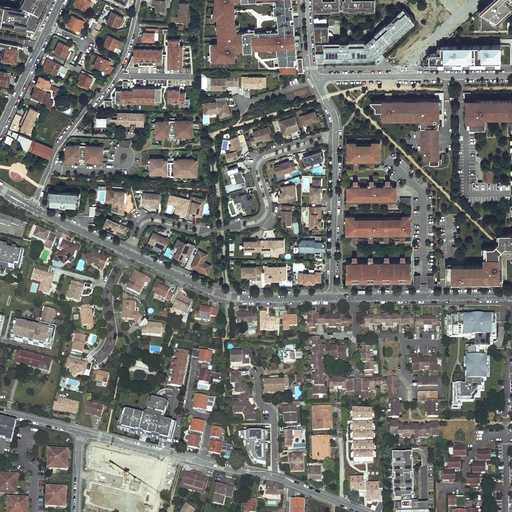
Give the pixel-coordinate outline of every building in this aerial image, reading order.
[(27,36),(31,36),(32,30),(34,24),(31,22),(33,19),(37,21),(40,14),(37,13),(43,0),(21,0),(21,1),(19,5),(21,6),(21,8),(18,8),(18,11),(11,10),(12,7),(8,6),(3,5),(0,4),(0,24),(6,25),(12,26),(18,28),(28,29),(27,36)] [(40,14),(46,0),(43,0),(37,13),(40,14)] [(78,3),(76,6),(86,11),(89,7),(91,8),(94,2),(95,3),(96,0),(89,0),(90,0),(88,0),(75,0),(75,1),(78,3)] [(166,0),(165,0),(153,0),(153,4),(157,4),(156,11),(165,11),(166,0)] [(215,0),(215,2),(217,2),(216,6),(215,6),(214,11),(214,16),(214,17),(217,17),(219,17),(220,22),(220,23),(219,23),(219,29),(219,37),(221,36),(220,42),(218,42),(210,42),(210,54),(211,60),(221,59),(221,58),(230,58),(230,59),(235,59),(235,51),(235,49),(240,49),(243,49),(253,48),(253,46),(252,38),(256,38),(256,31),(256,29),(255,29),(250,30),(245,30),(245,31),(237,31),(237,28),(237,23),(234,23),(234,19),(235,19),(235,15),(235,6),(234,2),(232,2),(232,0),(275,0),(276,4),(274,4),(274,8),(275,13),(277,13),(288,12),(288,6),(288,4),(290,4),(289,0),(215,0)] [(313,0),(313,7),(316,7),(323,7),(323,9),(349,9),(349,10),(358,10),(358,8),(366,8),(366,6),(373,6),(373,0),(313,0)] [(511,0),(490,0),(489,2),(491,4),(484,10),(484,26),(499,26),(499,19),(511,6),(511,2),(511,0)] [(511,6),(499,19),(499,26),(502,26),(502,20),(511,9),(511,0),(511,2),(511,6)] [(491,4),(489,2),(481,9),(481,26),(484,26),(484,10),(491,4)] [(188,14),(188,3),(180,3),(180,9),(179,9),(178,16),(177,16),(176,22),(187,22),(187,13),(188,14)] [(294,25),(299,24),(299,15),(291,16),(290,6),(288,6),(288,12),(277,13),(278,26),(282,26),(282,22),(288,21),(288,25),(294,25)] [(387,47),(385,45),(414,19),(413,17),(414,17),(412,14),(410,16),(403,8),(398,13),(400,16),(395,21),(394,19),(390,23),(393,26),(391,28),(386,23),(374,34),(381,42),(380,43),(374,37),(370,40),(373,43),(372,43),(380,52),(380,51),(381,52),(387,47)] [(108,18),(106,22),(117,26),(118,23),(120,24),(123,18),(121,17),(121,16),(111,12),(108,18)] [(398,13),(386,23),(391,28),(393,26),(390,23),(394,19),(395,21),(400,16),(398,13)] [(77,30),(79,26),(81,28),(85,21),(72,15),(67,25),(77,30)] [(387,47),(416,21),(414,19),(385,45),(387,47)] [(279,47),(280,59),(297,57),(296,46),(294,25),(288,25),(288,21),(282,22),(282,26),(278,26),(279,30),(276,30),(272,30),(267,30),(268,47),(272,47),(277,47),(279,47)] [(329,25),(314,26),(315,32),(328,32),(328,36),(325,36),(325,45),(341,45),(341,43),(346,43),(346,47),(349,47),(349,41),(329,41),(329,32),(329,25)] [(158,28),(146,28),(146,32),(144,32),(144,35),(143,35),(143,40),(155,41),(155,32),(158,32),(158,28)] [(253,46),(253,48),(268,47),(267,30),(256,31),(256,38),(252,38),(253,46)] [(328,36),(328,32),(315,32),(316,37),(325,36),(325,41),(316,41),(316,46),(318,46),(319,49),(317,50),(317,56),(365,56),(365,58),(373,57),(372,56),(373,56),(370,46),(367,47),(365,47),(365,41),(349,41),(349,47),(346,47),(346,43),(341,43),(341,45),(325,45),(325,36),(328,36)] [(381,42),(374,34),(368,40),(365,41),(365,47),(367,47),(370,46),(373,56),(372,56),(373,57),(377,55),(381,52),(380,51),(380,52),(372,43),(373,43),(370,40),(374,37),(380,43),(381,42)] [(108,35),(103,45),(113,50),(115,47),(118,48),(121,41),(108,35)] [(180,39),(169,39),(168,45),(168,63),(166,63),(166,66),(168,66),(168,67),(183,68),(183,45),(180,45),(180,39)] [(3,60),(15,62),(18,45),(0,41),(0,45),(5,47),(3,60)] [(54,52),(67,57),(65,61),(69,63),(74,53),(70,51),(70,53),(67,51),(67,50),(69,46),(59,41),(54,52)] [(496,65),(501,65),(501,45),(498,45),(439,46),(438,47),(438,53),(431,53),(430,54),(430,62),(439,62),(439,65),(444,65),(444,62),(454,62),(454,65),(463,65),(463,62),(471,62),(471,65),(486,65),(486,61),(496,61),(496,65)] [(304,71),(302,56),(297,57),(280,59),(279,47),(277,47),(278,59),(279,59),(279,64),(281,64),(281,65),(293,65),(293,71),(304,71)] [(163,49),(134,48),(134,55),(132,55),(131,59),(124,73),(139,73),(139,66),(134,66),(134,61),(156,61),(156,64),(162,64),(163,55),(163,54),(163,49)] [(98,56),(94,65),(106,72),(109,65),(106,64),(108,60),(98,56)] [(46,62),(43,68),(56,74),(58,70),(65,73),(67,68),(73,71),(74,70),(76,66),(69,63),(65,61),(63,66),(50,59),(48,63),(46,62)] [(76,66),(74,70),(79,73),(82,66),(77,64),(76,66)] [(79,78),(77,83),(87,87),(93,75),(82,70),(78,77),(79,78)] [(51,80),(40,76),(36,83),(37,84),(47,88),(48,88),(51,80)] [(214,84),(214,89),(226,89),(226,85),(224,85),(224,83),(226,83),(234,83),(234,85),(238,85),(238,77),(230,77),(212,77),(212,84),(214,84)] [(262,77),(242,77),(242,87),(262,87),(262,77)] [(52,94),(46,91),(47,88),(37,84),(32,96),(40,100),(42,97),(49,100),(52,94)] [(133,90),(116,90),(116,96),(112,96),(112,100),(105,100),(104,108),(113,108),(112,102),(155,102),(156,100),(161,100),(161,88),(155,88),(134,87),(133,87),(133,90)] [(180,90),(168,89),(168,102),(179,102),(179,104),(189,105),(189,99),(186,99),(186,92),(180,92),(180,90)] [(292,94),(286,95),(288,102),(292,101),(292,103),(294,102),(294,101),(294,100),(292,94)] [(217,102),(204,103),(205,114),(219,112),(221,117),(231,114),(228,106),(227,107),(227,105),(228,105),(227,101),(226,97),(217,98),(217,102)] [(468,107),(468,129),(486,129),(486,115),(509,114),(509,113),(511,112),(511,99),(480,99),(480,101),(475,101),(470,102),(470,107),(468,107)] [(430,100),(376,100),(376,110),(384,110),(384,118),(399,118),(399,116),(421,115),(421,127),(422,127),(423,131),(423,138),(424,138),(437,138),(437,127),(439,127),(439,103),(430,103),(430,100)] [(27,112),(25,112),(23,116),(34,121),(38,110),(30,106),(28,110),(27,112)] [(315,111),(300,116),(303,125),(306,124),(306,123),(316,120),(318,119),(317,116),(315,111)] [(112,116),(112,124),(144,125),(144,114),(118,112),(118,116),(112,116)] [(97,126),(108,126),(108,124),(112,124),(112,116),(104,115),(104,116),(97,116),(97,126)] [(21,128),(29,131),(34,121),(23,116),(21,121),(23,122),(22,124),(21,128)] [(296,116),(279,121),(283,135),(290,132),(290,131),(296,130),(300,129),(296,116)] [(157,128),(158,128),(158,130),(157,130),(157,138),(160,138),(165,138),(165,137),(165,135),(170,135),(170,133),(175,133),(175,135),(181,135),(184,135),(184,134),(190,134),(190,133),(193,133),(193,120),(165,120),(165,121),(157,121),(157,128)] [(268,127),(253,131),(256,141),(267,138),(268,140),(271,138),(268,127)] [(226,154),(228,160),(239,157),(237,151),(243,149),(241,143),(246,141),(244,133),(238,135),(238,136),(231,139),(233,145),(235,151),(231,152),(226,154)] [(6,136),(4,142),(10,145),(13,138),(6,136)] [(31,140),(27,149),(49,158),(53,148),(29,138),(29,140),(31,140)] [(356,144),(357,142),(348,142),(348,158),(348,159),(381,158),(380,158),(380,142),(372,142),(372,144),(356,144)] [(75,162),(75,160),(80,160),(80,158),(85,159),(85,161),(91,161),(94,161),(94,160),(100,160),(100,158),(103,159),(104,146),(76,144),(76,145),(68,145),(67,152),(69,152),(69,154),(67,154),(67,159),(70,159),(70,162),(75,162)] [(424,144),(422,144),(421,151),(425,151),(425,158),(430,158),(430,164),(439,164),(439,144),(437,144),(424,144)] [(304,159),(302,159),(306,170),(314,168),(312,164),(323,160),(322,156),(323,156),(323,154),(322,154),(321,151),(312,154),(313,156),(304,159)] [(154,159),(151,159),(151,162),(152,162),(152,164),(150,164),(150,172),(154,172),(154,173),(158,173),(163,173),(163,175),(180,175),(180,173),(186,174),(186,175),(191,175),(197,175),(197,159),(189,159),(189,165),(187,165),(187,158),(179,158),(179,159),(174,159),(174,160),(174,161),(169,161),(169,160),(169,159),(164,159),(164,158),(158,158),(154,158),(154,159)] [(348,161),(354,161),(354,167),(358,167),(358,161),(371,161),(371,167),(374,167),(374,161),(381,161),(381,158),(348,159),(348,161)] [(280,166),(275,167),(278,175),(292,170),(296,169),(294,161),(290,162),(289,161),(280,164),(280,166)] [(238,166),(231,168),(232,173),(233,172),(236,183),(241,182),(242,186),(246,184),(245,180),(246,180),(245,174),(243,175),(243,172),(242,170),(239,171),(238,166)] [(321,188),(321,180),(313,179),(313,186),(311,186),(311,196),(313,196),(313,202),(321,203),(321,192),(321,188)] [(279,197),(280,202),(294,200),(293,194),(296,194),(295,185),(282,186),(282,191),(284,191),(284,196),(281,196),(279,197)] [(352,186),(348,186),(348,197),(347,197),(347,198),(355,198),(355,201),(356,201),(356,198),(372,198),(372,200),(373,200),(373,198),(389,197),(389,200),(390,200),(390,197),(397,197),(397,186),(392,186),(384,186),(376,186),(368,186),(360,186),(352,186)] [(244,189),(230,193),(232,198),(234,198),(235,203),(241,202),(243,201),(244,206),(243,207),(245,212),(255,209),(252,198),(250,198),(248,194),(247,194),(246,193),(245,193),(244,189)] [(78,205),(79,192),(53,190),(52,203),(78,205)] [(113,211),(124,214),(125,208),(127,208),(127,203),(124,203),(125,191),(107,190),(107,198),(115,199),(115,207),(113,207),(113,211)] [(143,193),(142,203),(151,203),(151,207),(159,208),(160,194),(143,193)] [(170,195),(168,203),(177,205),(175,211),(177,213),(182,214),(184,208),(188,209),(190,201),(190,200),(170,195)] [(188,209),(187,212),(201,216),(204,206),(203,206),(201,205),(202,199),(195,197),(193,202),(190,201),(188,209)] [(107,198),(107,202),(113,202),(113,207),(115,207),(115,199),(107,198)] [(283,218),(282,218),(282,224),(287,224),(292,224),(292,218),(292,210),(293,210),(293,206),(283,205),(282,215),(283,215),(283,218)] [(310,206),(309,220),(312,220),(312,226),(322,227),(322,222),(320,222),(320,220),(322,220),(322,206),(310,206)] [(0,223),(10,226),(11,223),(19,226),(20,223),(20,221),(0,214),(0,223)] [(355,215),(346,215),(347,232),(346,232),(411,231),(411,215),(402,215),(402,217),(355,218),(355,215)] [(108,218),(104,226),(116,232),(117,230),(124,233),(127,226),(108,218)] [(309,220),(309,229),(321,229),(322,227),(312,226),(312,220),(309,220)] [(36,228),(32,238),(44,243),(42,248),(49,251),(54,238),(48,235),(48,234),(43,231),(42,232),(40,231),(41,230),(36,228)] [(357,234),(369,234),(369,240),(373,240),(373,234),(384,234),(385,240),(388,240),(388,234),(401,234),(401,240),(405,240),(405,234),(411,234),(411,231),(346,232),(346,235),(353,234),(353,240),(357,240),(357,234)] [(153,232),(148,242),(165,250),(170,239),(166,237),(166,238),(161,235),(160,237),(158,235),(158,234),(153,232)] [(506,233),(499,233),(500,241),(505,241),(505,246),(511,246),(511,233),(510,233),(510,235),(506,235),(506,233)] [(315,252),(315,256),(321,256),(321,250),(321,247),(320,247),(320,244),(321,243),(321,240),(321,236),(316,236),(316,239),(315,241),(301,240),(299,243),(299,247),(301,247),(301,251),(305,251),(305,250),(315,250),(315,252)] [(179,247),(175,256),(183,260),(185,254),(183,254),(184,252),(186,253),(191,255),(195,245),(188,242),(188,243),(178,239),(175,245),(179,247)] [(250,240),(244,240),(245,250),(257,250),(257,252),(261,252),(261,240),(253,240),(250,240)] [(272,240),(261,240),(261,252),(271,252),(279,252),(284,252),(284,240),(275,240),(275,241),(272,241),(272,240)] [(500,241),(497,244),(503,249),(511,249),(511,246),(505,246),(505,241),(500,241)] [(76,247),(63,242),(60,249),(64,250),(64,251),(57,257),(64,265),(73,257),(75,251),(74,251),(76,247)] [(503,249),(497,244),(494,246),(494,252),(500,252),(500,258),(503,258),(503,249)] [(175,245),(171,254),(175,256),(179,247),(175,245)] [(464,264),(447,264),(447,282),(458,282),(458,281),(463,281),(463,282),(464,282),(503,282),(503,258),(500,258),(500,252),(494,252),(494,246),(485,246),(485,264),(483,264),(483,265),(464,265),(464,264)] [(20,268),(23,253),(0,247),(0,267),(1,268),(1,269),(15,272),(16,268),(20,268)] [(204,252),(199,250),(192,267),(207,274),(211,265),(204,262),(206,259),(201,257),(204,252)] [(94,253),(84,257),(88,267),(94,264),(100,267),(99,269),(103,270),(108,260),(94,253)] [(353,262),(347,262),(347,276),(347,281),(349,281),(349,277),(362,276),(362,280),(365,280),(365,276),(378,276),(378,280),(381,280),(381,276),(394,276),(394,280),(397,280),(397,276),(410,276),(410,280),(412,280),(412,275),(411,275),(411,261),(406,261),(400,262),(390,262),(384,262),(374,262),(368,262),(358,262),(353,262)] [(262,266),(242,267),(243,275),(248,275),(256,275),(256,278),(256,279),(262,279),(262,266)] [(287,278),(286,266),(265,266),(265,281),(277,281),(277,278),(282,278),(287,278)] [(35,269),(32,279),(42,282),(44,282),(43,287),(44,288),(43,292),(49,293),(52,284),(50,284),(51,280),(53,280),(54,275),(35,269)] [(147,278),(135,272),(132,280),(133,280),(132,282),(131,282),(127,289),(139,295),(143,288),(145,283),(147,278)] [(315,282),(320,282),(321,272),(315,272),(315,273),(299,273),(299,283),(315,283),(315,282)] [(434,275),(427,275),(428,284),(437,284),(437,283),(434,283),(434,275)] [(84,284),(72,281),(69,291),(71,291),(69,299),(79,302),(80,297),(79,296),(80,293),(81,293),(84,284)] [(170,291),(159,286),(155,294),(171,302),(174,295),(169,293),(170,291)] [(183,295),(179,294),(173,308),(187,315),(193,301),(188,299),(187,301),(185,300),(185,299),(182,298),(183,297),(183,295)] [(136,302),(124,301),(124,312),(123,319),(134,320),(137,323),(143,317),(139,314),(137,314),(137,316),(135,316),(135,313),(136,302)] [(90,306),(83,306),(83,310),(81,310),(83,326),(87,325),(93,325),(92,309),(90,309),(90,306)] [(19,324),(15,323),(11,337),(16,338),(15,340),(23,342),(24,340),(29,342),(29,344),(34,345),(34,343),(40,344),(39,346),(44,347),(45,345),(50,347),(51,341),(54,341),(55,333),(53,333),(55,327),(51,326),(55,311),(44,308),(43,312),(44,312),(42,320),(41,319),(39,327),(34,325),(33,327),(27,326),(28,324),(20,322),(19,324)] [(201,314),(197,313),(196,319),(201,320),(209,321),(211,321),(211,315),(219,316),(218,308),(212,308),(212,309),(210,309),(207,309),(201,308),(201,314)] [(342,327),(342,315),(337,315),(337,317),(331,317),(331,316),(326,316),(318,316),(316,316),(316,312),(307,312),(307,317),(309,316),(310,325),(307,325),(307,329),(309,329),(309,332),(312,332),(312,329),(317,329),(317,326),(318,326),(318,325),(326,325),(330,325),(330,328),(338,328),(338,325),(342,325),(342,327)] [(247,314),(237,314),(238,325),(254,324),(254,322),(257,321),(257,315),(253,315),(253,313),(249,313),(249,314),(247,315),(247,314)] [(276,326),(280,326),(280,319),(276,319),(276,318),(270,318),(267,318),(267,317),(267,313),(261,313),(261,331),(267,331),(267,327),(276,327),(276,326)] [(288,315),(283,315),(284,326),(290,326),(297,326),(297,317),(292,317),(292,318),(289,318),(289,317),(288,317),(288,315)] [(346,321),(346,320),(346,318),(342,318),(342,315),(342,327),(346,327),(346,326),(350,326),(350,321),(346,321)] [(413,327),(413,317),(410,317),(410,316),(405,316),(397,316),(397,315),(392,315),(392,317),(386,317),(386,315),(381,315),(381,317),(373,317),(373,316),(368,316),(368,318),(362,318),(362,327),(369,327),(369,325),(385,324),(385,327),(393,327),(393,324),(409,324),(409,327),(413,327)] [(452,386),(453,406),(459,406),(459,402),(475,401),(475,395),(479,395),(479,388),(483,388),(483,380),(487,380),(487,355),(485,355),(485,348),(491,348),(491,338),(494,337),(494,321),(491,321),(491,316),(477,317),(477,321),(471,321),(471,317),(448,318),(449,337),(472,336),(472,334),(475,334),(476,348),(466,348),(466,358),(464,358),(464,380),(463,380),(464,385),(452,386)] [(435,326),(439,326),(439,318),(432,318),(432,317),(422,317),(422,318),(416,318),(416,321),(419,321),(419,327),(419,328),(423,328),(423,325),(431,325),(431,328),(435,328),(435,326)] [(146,327),(143,327),(143,334),(149,335),(150,334),(152,334),(152,335),(161,336),(162,332),(162,326),(150,324),(150,327),(148,326),(146,326),(146,327)] [(86,336),(77,334),(73,351),(83,353),(85,345),(84,344),(86,336)] [(319,338),(310,338),(310,342),(313,342),(313,347),(317,347),(317,350),(312,350),(312,355),(315,355),(315,359),(312,359),(312,367),(315,367),(315,371),(316,371),(316,375),(313,375),(313,383),(316,382),(316,386),(313,386),(313,395),(326,395),(326,389),(325,389),(324,389),(324,386),(325,386),(325,381),(323,381),(323,375),(325,375),(325,370),(323,370),(323,366),(322,366),(322,360),(322,359),(323,359),(323,351),(325,351),(325,346),(321,346),(321,341),(319,341),(319,338)] [(45,345),(44,347),(52,349),(54,341),(51,341),(50,347),(45,345)] [(365,371),(365,375),(373,375),(372,367),(375,367),(375,362),(372,363),(372,359),(369,359),(369,351),(372,351),(372,347),(371,347),(371,344),(368,344),(368,347),(362,347),(362,350),(360,350),(360,360),(362,360),(362,363),(366,363),(366,366),(364,366),(364,371),(365,371)] [(296,359),(303,359),(303,353),(295,353),(293,353),(293,351),(293,346),(285,346),(285,349),(284,351),(279,351),(279,360),(283,360),(283,361),(284,362),(284,363),(285,363),(286,363),(286,364),(290,364),(290,362),(296,362),(296,359)] [(338,346),(329,346),(329,359),(334,358),(334,357),(340,357),(340,358),(340,359),(346,359),(346,346),(338,346)] [(201,350),(193,349),(192,357),(199,358),(199,360),(203,360),(202,363),(201,370),(207,371),(209,364),(210,364),(212,352),(201,350)] [(28,354),(28,353),(17,350),(14,363),(49,371),(52,360),(28,354)] [(187,359),(188,352),(178,350),(177,355),(174,354),(173,357),(177,357),(187,359)] [(239,352),(231,352),(232,364),(236,364),(238,361),(242,361),(245,364),(250,364),(249,351),(244,351),(242,351),(242,352),(239,352)] [(186,367),(187,359),(177,357),(176,362),(172,361),(172,364),(175,365),(186,367)] [(431,360),(428,360),(428,358),(423,358),(423,360),(417,360),(417,358),(417,357),(412,357),(412,370),(421,370),(424,370),(424,367),(428,367),(429,370),(437,370),(437,357),(431,357),(431,358),(431,360)] [(79,361),(69,359),(67,368),(70,369),(75,376),(82,372),(85,372),(86,370),(90,371),(92,364),(88,363),(88,364),(81,362),(81,363),(78,363),(79,361)] [(183,380),(185,372),(174,370),(173,375),(170,374),(169,377),(173,378),(183,380)] [(201,370),(199,370),(198,374),(201,374),(200,377),(199,382),(211,383),(212,381),(212,379),(221,381),(221,373),(207,371),(201,370)] [(240,375),(239,371),(232,372),(233,385),(236,384),(237,394),(245,393),(246,393),(245,384),(243,384),(242,384),(242,378),(242,375),(240,375)] [(98,373),(94,372),(92,380),(107,384),(110,375),(102,373),(102,374),(100,373),(100,372),(99,372),(98,373)] [(388,414),(388,418),(398,418),(398,414),(400,414),(400,404),(398,404),(398,401),(396,401),(396,377),(388,377),(388,405),(391,405),(391,414),(388,414)] [(182,387),(183,380),(173,378),(172,382),(168,382),(168,384),(182,387)] [(342,379),(342,378),(332,378),(332,380),(329,380),(329,392),(333,392),(333,387),(341,387),(341,391),(344,390),(343,379),(342,379)] [(421,386),(437,386),(437,378),(421,378),(421,386)] [(285,379),(265,380),(265,392),(286,392),(286,387),(285,379)] [(354,400),(353,379),(343,379),(344,390),(345,390),(345,392),(347,392),(347,400),(354,400)] [(379,379),(373,379),(373,380),(370,380),(370,379),(361,379),(362,401),(368,401),(368,391),(370,391),(370,390),(374,390),(374,387),(380,387),(379,379)] [(428,417),(438,417),(438,413),(435,413),(435,405),(438,405),(437,392),(421,393),(421,401),(428,401),(428,404),(426,404),(426,414),(428,414),(428,417)] [(215,399),(196,395),(193,409),(199,410),(199,411),(212,414),(215,399)] [(58,403),(55,402),(53,409),(58,410),(58,409),(61,410),(77,414),(79,403),(60,398),(58,403)] [(119,429),(119,430),(173,443),(177,424),(164,421),(165,418),(164,418),(166,408),(167,409),(169,403),(166,402),(152,398),(152,399),(148,398),(147,404),(149,404),(147,413),(144,412),(143,415),(124,411),(121,411),(120,417),(121,417),(119,423),(117,428),(119,429)] [(245,398),(240,398),(240,402),(234,402),(234,413),(240,413),(244,410),(248,414),(249,414),(249,420),(257,420),(257,413),(256,413),(249,404),(249,398),(245,398)] [(284,407),(285,420),(287,420),(287,423),(297,423),(297,407),(300,407),(300,402),(290,403),(290,407),(284,407)] [(105,407),(88,403),(86,414),(98,417),(102,418),(105,407)] [(332,408),(317,408),(317,413),(315,413),(315,425),(320,425),(320,430),(333,430),(332,423),(330,423),(330,414),(327,414),(327,412),(332,412),(332,408)] [(351,422),(371,422),(371,410),(351,410),(351,422)] [(0,438),(6,440),(6,442),(12,443),(14,435),(8,433),(11,421),(5,419),(2,431),(0,430),(0,438)] [(198,421),(193,420),(192,426),(195,427),(194,432),(191,431),(191,436),(203,438),(203,434),(204,430),(202,429),(203,428),(204,428),(206,423),(198,421)] [(14,435),(17,422),(11,421),(8,433),(14,435)] [(432,436),(439,436),(439,423),(430,423),(430,425),(425,425),(425,427),(419,427),(419,425),(409,426),(409,427),(403,427),(403,426),(399,426),(399,422),(390,422),(390,435),(403,435),(403,438),(411,438),(411,435),(419,435),(419,438),(428,437),(428,434),(432,434),(432,436)] [(235,428),(235,435),(242,435),(244,442),(246,442),(246,444),(249,455),(249,457),(251,468),(259,468),(266,466),(267,466),(267,454),(271,453),(271,439),(266,440),(266,435),(271,435),(270,433),(270,427),(265,429),(266,432),(250,432),(250,425),(245,425),(235,428)] [(222,429),(214,428),(212,435),(213,436),(213,438),(212,437),(212,438),(211,442),(210,446),(212,447),(212,449),(210,448),(209,453),(215,454),(221,455),(221,453),(222,451),(232,453),(236,454),(232,446),(223,444),(224,437),(220,437),(222,429)] [(285,442),(285,448),(292,448),(292,447),(292,443),(293,443),(293,440),(302,440),(302,433),(298,433),(298,429),(288,429),(288,432),(285,433),(285,440),(286,440),(286,442),(285,442)] [(191,436),(186,435),(185,441),(189,442),(188,447),(193,448),(193,449),(200,450),(201,446),(199,446),(199,444),(202,444),(202,443),(203,438),(191,436)] [(330,437),(313,437),(313,457),(317,457),(317,460),(325,460),(325,455),(329,455),(329,450),(325,450),(325,443),(329,443),(330,442),(330,437)] [(118,447),(102,443),(98,455),(115,458),(118,447)] [(352,444),(352,461),(372,461),(372,444),(352,444)] [(461,448),(461,444),(454,444),(454,448),(453,448),(454,456),(450,456),(451,460),(448,460),(448,468),(445,468),(445,472),(442,472),(442,481),(449,481),(449,483),(453,483),(453,480),(454,480),(454,472),(452,472),(452,469),(460,468),(460,460),(458,460),(458,457),(465,456),(465,448),(461,448)] [(132,451),(122,448),(120,455),(130,458),(132,451)] [(67,451),(51,450),(51,452),(49,452),(49,460),(50,460),(49,461),(49,467),(51,467),(51,469),(66,470),(66,468),(67,468),(68,453),(66,453),(67,451)] [(130,458),(130,459),(136,461),(136,459),(141,460),(146,462),(148,454),(132,451),(130,458)] [(307,451),(296,452),(296,456),(289,456),(289,462),(291,462),(291,465),(292,472),(300,472),(300,468),(304,468),(303,456),(307,456),(307,451)] [(402,505),(396,505),(396,511),(407,511),(407,509),(406,509),(406,507),(410,507),(411,505),(412,503),(412,501),(411,501),(411,499),(411,496),(413,495),(412,483),(410,483),(410,475),(412,475),(411,463),(409,463),(409,460),(411,460),(410,455),(393,455),(393,463),(394,463),(394,467),(393,467),(393,475),(395,475),(395,483),(393,483),(394,496),(395,496),(395,501),(402,501),(402,505)] [(486,464),(485,455),(478,455),(478,461),(479,461),(479,464),(473,464),(473,473),(474,473),(474,476),(467,476),(467,485),(471,485),(471,488),(478,488),(478,484),(479,484),(479,476),(481,476),(481,472),(485,472),(484,464),(486,464)] [(127,471),(129,466),(120,464),(120,465),(115,464),(113,471),(123,473),(124,470),(127,471)] [(321,467),(308,467),(308,480),(322,480),(321,467)] [(198,472),(194,471),(193,476),(185,474),(184,482),(186,482),(185,485),(189,486),(188,489),(193,490),(198,472)] [(209,479),(201,478),(202,473),(198,472),(193,490),(199,492),(200,488),(204,489),(204,487),(207,487),(209,479)] [(0,476),(0,493),(7,493),(9,494),(10,494),(14,494),(14,492),(17,492),(17,477),(16,477),(16,475),(0,474),(0,476)] [(155,474),(151,489),(169,493),(172,478),(155,474)] [(364,478),(349,478),(349,493),(366,494),(365,502),(378,502),(379,484),(364,484),(364,478)] [(278,495),(278,484),(273,483),(266,482),(266,495),(278,495)] [(234,487),(217,484),(213,503),(221,505),(223,495),(225,496),(225,493),(232,495),(234,487)] [(50,490),(48,490),(47,495),(48,496),(48,497),(47,497),(47,505),(49,505),(49,506),(64,507),(64,506),(66,506),(66,490),(65,490),(65,488),(50,488),(50,490)] [(453,511),(465,511),(465,505),(465,496),(448,496),(448,506),(456,505),(456,511),(453,511)] [(11,500),(9,500),(8,511),(27,511),(28,502),(26,501),(26,499),(21,499),(20,499),(19,500),(19,499),(11,499),(11,500)] [(244,507),(244,511),(252,511),(256,511),(257,503),(256,503),(256,500),(247,499),(247,503),(247,507),(244,507)] [(291,500),(290,511),(304,511),(305,500),(291,500)] [(193,511),(195,509),(186,503),(182,509),(183,511),(181,511),(180,511),(193,511)] [(417,503),(412,503),(411,505),(410,507),(406,507),(406,509),(407,509),(407,511),(428,511),(428,504),(417,504),(417,503)]
